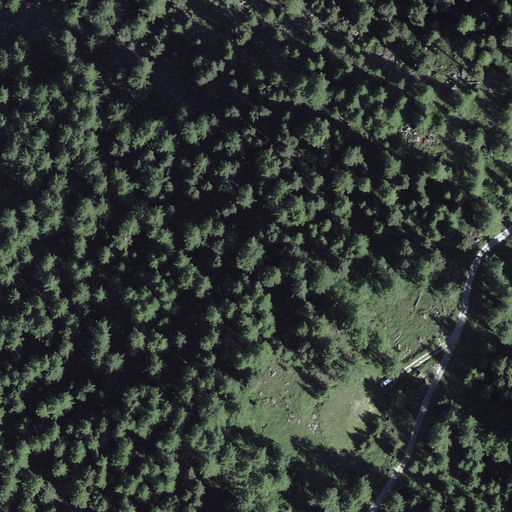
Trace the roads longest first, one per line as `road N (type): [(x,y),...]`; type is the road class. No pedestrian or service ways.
road 1 (track): [(455,339),(408,456),(372,511)]
road 2 (track): [(511,228),(489,243),(474,267),(455,339)]
